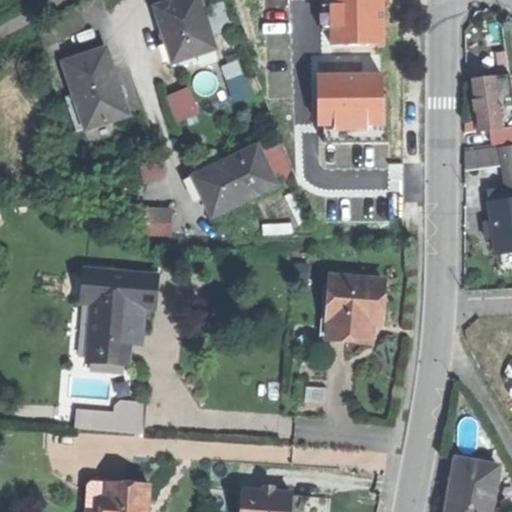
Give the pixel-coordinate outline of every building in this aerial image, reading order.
[(158,7),(175,61),(217,47),(201,0),(175,0),(174,1),(158,7)] [(383,44),(381,0),(329,0),(330,45),(383,44)] [(85,24),(74,4),(39,24),(51,52),(61,48),(57,38),(85,24)] [(86,53),(65,60),(89,128),(131,114),(107,46),(86,53)] [(382,75),(321,76),(322,129),(383,128),(382,75)] [(485,130),(511,125),(511,79),(511,75),(483,78),(477,86),(482,110),(485,130)] [(189,90),(172,96),(180,119),(198,113),(189,90)] [(194,175),(212,212),(276,183),(258,145),(224,161),(194,175)] [(511,186),(511,146),(503,147),(508,187),(511,186)] [(466,152),(467,177),(483,176),(481,151),(466,152)] [(491,193),(492,203),(511,201),(510,190),(491,193)] [(499,254),(511,252),(511,200),(511,201),(492,203),(496,231),(499,254)] [(71,299),(74,266),(53,265),(50,302),(59,302),(59,298),(71,299)] [(147,272),(74,266),(71,299),(59,298),(59,302),(54,362),(119,367),(120,352),(121,342),(133,343),(136,309),(144,309),(147,272)] [(362,344),(363,323),(364,303),(376,303),(377,282),(325,278),(321,341),(362,344)] [(364,303),(363,323),(374,324),(375,313),(376,303),(364,303)] [(110,437),(142,440),(143,411),(114,409),(106,418),(111,418),(110,437)] [(72,415),(70,434),(110,437),(111,418),(106,418),(72,415)] [(491,511),(499,465),(456,458),(450,493),(447,511),(491,511)] [(144,511),(147,486),(105,482),(104,500),(95,499),(93,511),(144,511)] [(290,511),(292,497),(241,494),(239,511),(290,511)]
